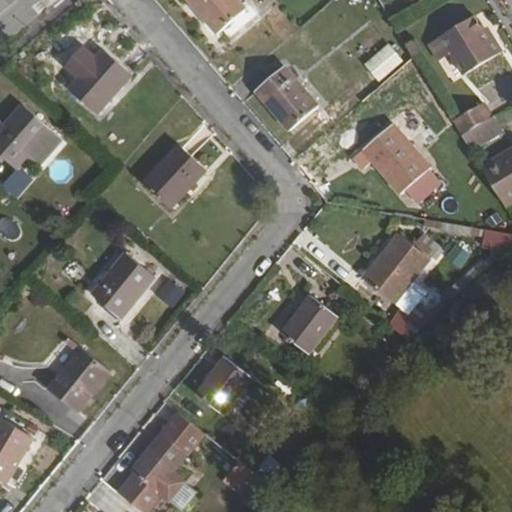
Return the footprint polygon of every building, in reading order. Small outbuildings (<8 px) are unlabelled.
[(234,0),(187,0),(218,35),(245,11),(234,0)] [(486,39),(471,16),(438,37),(460,74),(498,51),(490,37),(486,39)] [(388,43),(363,64),(378,82),(403,61),(388,43)] [(103,53),(69,92),(95,116),(130,77),(103,53)] [(326,95),(345,86),(333,59),(314,67),(326,95)] [(283,68),(255,92),(288,132),(316,108),(283,68)] [(162,119),(180,139),(201,119),(184,100),(162,119)] [(457,137),(489,116),(480,103),(448,122),(457,137)] [(23,109),(0,134),(0,157),(15,172),(50,132),(23,109)] [(457,137),(465,151),(498,131),(489,116),(457,137)] [(392,127),(363,152),(400,195),(429,170),(392,127)] [(475,166),(499,205),(511,197),(511,143),(505,147),(508,151),(497,157),(495,153),(475,166)] [(505,147),(495,153),(497,157),(508,151),(505,147)] [(179,148),(142,186),(169,211),(205,173),(179,148)] [(502,255),(511,245),(511,237),(484,233),(481,251),(502,255)] [(393,305),(398,299),(410,284),(430,261),(400,236),(363,280),(393,305)] [(464,269),(471,254),(454,245),(446,260),(464,269)] [(127,258),(94,297),(121,321),(154,281),(127,258)] [(473,281),(485,270),(480,264),(455,287),(462,293),(467,287),(466,286),(472,280),(473,281)] [(171,308),(184,294),(168,279),(155,293),(171,308)] [(398,299),(405,307),(411,313),(418,307),(425,298),(410,284),(398,299)] [(312,299),(283,337),(307,355),(336,320),(312,299)] [(405,307),(388,328),(408,341),(433,318),(418,307),(411,313),(405,307)] [(82,352),(48,390),(76,413),(109,374),(82,352)] [(226,360),(197,397),(223,417),(251,379),(226,360)] [(136,477),(119,496),(137,511),(149,511),(161,498),(168,504),(185,485),(173,475),(205,437),(180,417),(132,473),(136,477)] [(0,421),(0,481),(5,485),(32,440),(0,421)] [(267,455),(259,467),(273,478),(282,466),(267,455)] [(235,460),(219,481),(244,500),(261,479),(235,460)] [(185,485),(168,504),(177,511),(181,511),(197,495),(185,485)]
